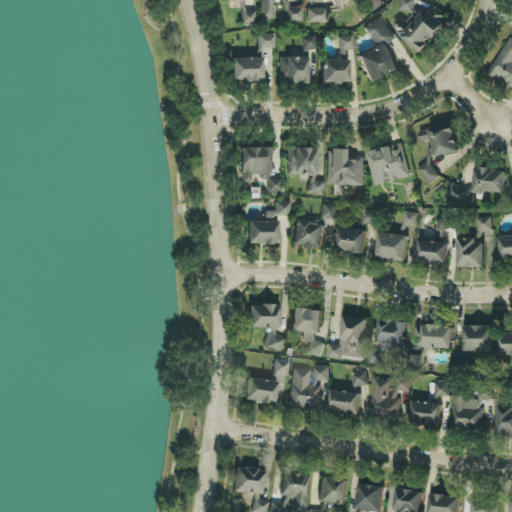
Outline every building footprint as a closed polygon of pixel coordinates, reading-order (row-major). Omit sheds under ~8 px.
[(246,0),(238,0),(239,24),(256,24),(255,11),(247,11),(246,0)] [(260,0),(261,19),(275,19),(275,0),(284,0),(284,21),(303,21),(303,7),(288,7),(287,0),(260,0)] [(422,53),(444,25),(440,22),(445,15),(429,2),(424,8),(414,0),(403,0),(399,6),(414,17),(409,22),(401,16),(391,29),(422,53)] [(327,8),(307,9),(307,23),(327,23),(327,8)] [(397,71),(387,44),(394,41),(384,18),(365,25),(374,48),(358,55),(369,82),(397,71)] [(275,34),(257,35),(258,49),(275,49),(275,34)] [(310,85),(311,37),(301,36),(300,50),(292,50),(292,58),(280,57),(279,84),(310,85)] [(338,37),(339,50),(354,50),(354,36),(338,37)] [(488,73),(511,88),(511,38),(511,37),(488,73)] [(263,58),(232,59),(232,82),(263,81),(263,58)] [(349,83),(349,60),(322,61),(322,84),(349,83)] [(459,153),(454,125),(419,131),(422,144),(426,143),(430,165),(422,167),(426,183),(438,181),(433,157),(459,153)] [(376,184),(392,180),(392,181),(411,177),(403,144),(368,152),(376,184)] [(281,193),(280,163),(271,163),(270,147),(240,149),(241,181),(252,181),(251,176),(266,176),(266,193),(281,193)] [(316,150),(287,149),(287,175),(316,176),(316,150)] [(364,185),(364,158),(346,158),(346,149),(328,150),(328,186),(364,185)] [(506,169),(475,169),(474,193),(505,194),(506,169)] [(307,193),(322,195),(324,181),(310,178),(307,193)] [(473,192),(453,182),(447,196),(466,205),(473,192)] [(248,222),(249,245),(279,244),(278,217),(290,217),(290,202),(275,202),(275,211),(261,212),(261,221),(248,222)] [(295,221),(293,247),(323,248),(325,221),(335,222),(336,206),(322,205),(321,217),(316,216),(316,222),(295,221)] [(403,226),(418,227),(419,214),(405,212),(403,226)] [(486,267),(485,232),(493,231),(493,218),(477,218),(477,238),(458,239),(459,268),(486,267)] [(453,243),(453,220),(438,219),(437,242),(453,243)] [(367,229),(338,228),(337,252),(366,253),(367,229)] [(407,261),(409,235),(378,233),(376,258),(407,261)] [(511,236),(499,237),(500,261),(511,260),(511,236)] [(448,265),(449,243),(418,242),(418,264),(448,265)] [(279,328),(280,305),(249,305),(249,328),(279,328)] [(320,310),(293,309),(291,332),(303,332),(302,342),(308,343),(307,355),(323,356),(323,343),(318,342),(320,310)] [(368,318),(342,317),(341,345),(329,344),(329,357),(366,359),(368,318)] [(378,344),(386,344),(385,351),(406,352),(407,321),(379,320),(378,344)] [(453,326),(423,325),(422,348),(452,349),(453,326)] [(494,352),(494,326),(464,326),(464,352),(494,352)] [(280,351),(284,338),(267,333),(263,347),(280,351)] [(511,333),(501,333),(500,357),(511,357),(511,333)] [(411,356),(412,370),(425,370),(425,349),(423,349),(423,355),(411,356)] [(289,362),(274,360),(273,374),(288,375),(289,362)] [(292,368),(290,408),(319,410),(321,381),(329,382),(330,368),(312,366),(312,370),(292,368)] [(368,386),(368,372),(353,373),(354,387),(368,386)] [(375,379),(371,416),(398,419),(401,392),(410,393),(412,379),(395,377),(394,381),(375,379)] [(244,401),(275,405),(278,383),(247,378),(244,401)] [(451,397),(450,383),(434,384),(435,397),(451,397)] [(494,401),(494,386),(477,385),(476,397),(454,396),(452,430),(483,431),(485,401),(494,401)] [(360,415),(361,393),(331,391),(330,413),(360,415)] [(441,426),(442,404),(412,402),(411,424),(441,426)] [(498,434),(511,434),(511,406),(498,406),(498,434)] [(232,492),(254,494),(251,511),(266,511),(268,501),(261,500),(264,470),(235,467),(232,492)] [(305,511),(309,475),(284,473),(282,501),(272,501),(270,511),(305,511)] [(347,480),(319,479),(318,503),(345,505),(347,480)] [(356,511),(383,511),(384,486),(357,485),(356,511)] [(419,511),(423,492),(397,488),(392,511),(419,511)] [(429,511),(459,511),(460,496),(430,495),(429,511)] [(472,502),(471,511),(498,511),(498,503),(472,502)]
